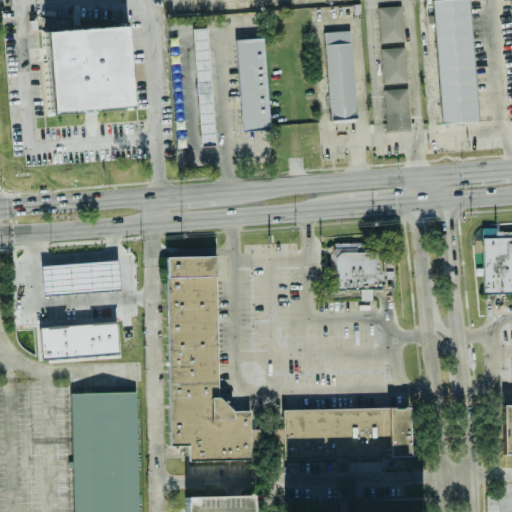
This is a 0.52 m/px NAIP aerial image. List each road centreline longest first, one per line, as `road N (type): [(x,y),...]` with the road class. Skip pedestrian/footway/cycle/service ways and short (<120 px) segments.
road 1 (tertiary): [(469,511),(444,173)]
road 2 (secondary): [(40,233),(350,208)]
road 3 (tertiary): [(414,203),(441,511)]
road 4 (secondary): [(410,176),(217,192)]
road 5 (secondary): [(156,196),(0,207)]
